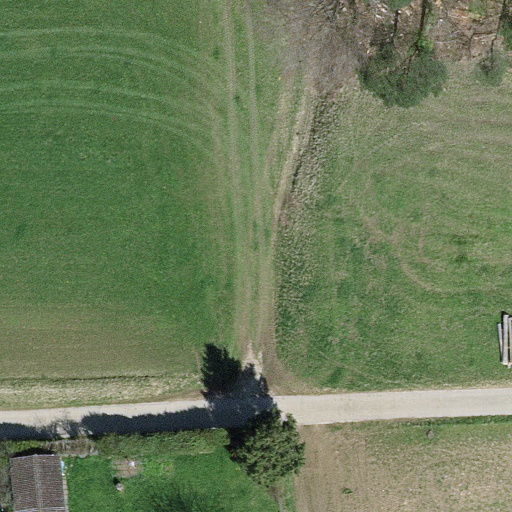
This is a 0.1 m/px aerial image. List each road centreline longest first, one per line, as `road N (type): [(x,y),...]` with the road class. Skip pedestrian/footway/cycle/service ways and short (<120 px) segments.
road 1 (track): [(0,429),(511,402)]
road 2 (track): [(298,62),(248,344),(246,417)]
